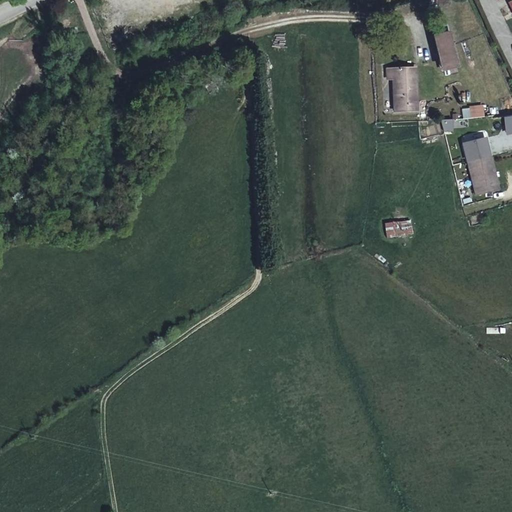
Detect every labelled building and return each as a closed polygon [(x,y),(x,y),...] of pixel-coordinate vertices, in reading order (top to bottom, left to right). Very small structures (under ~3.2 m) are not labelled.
[(444,16),(429,23),(432,35),(448,30),(444,16)] [(448,30),(432,35),(440,68),(457,64),(448,30)] [(391,79),(393,110),(416,110),(414,67),(391,67),(384,68),(385,79),(391,79)] [(459,115),(470,112),(468,106),(465,95),(454,96),(459,115)] [(511,115),(488,117),(489,125),(511,124),(511,115)] [(497,188),(488,155),(465,161),(475,195),(497,188)] [(411,220),(383,222),(385,238),(412,236),(411,220)]
